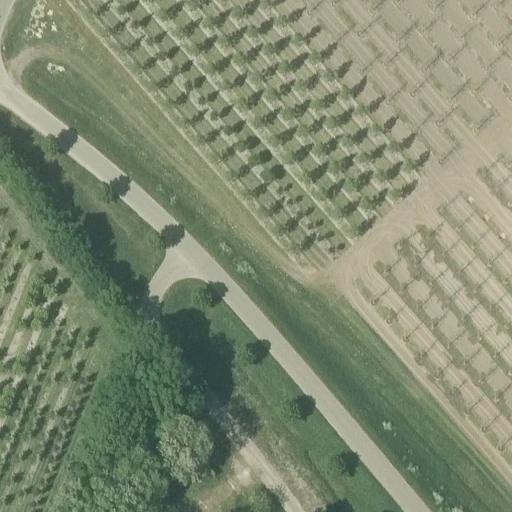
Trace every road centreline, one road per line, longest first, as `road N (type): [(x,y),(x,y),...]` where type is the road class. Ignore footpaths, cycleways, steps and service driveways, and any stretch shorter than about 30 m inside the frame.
road 1 (unclassified): [(191,255),(410,511)]
road 2 (unclassified): [(297,511),(172,359),(150,308),(191,255)]
road 3 (unclassified): [(0,93),(191,255)]
